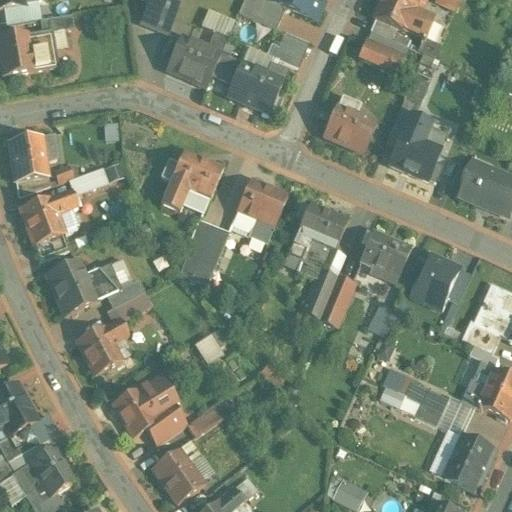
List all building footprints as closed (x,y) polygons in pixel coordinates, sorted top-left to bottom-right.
[(0,0),(0,14),(24,10),(24,8),(22,0),(0,0)] [(34,0),(22,0),(24,8),(36,6),(34,0)] [(182,0),(143,0),(143,1),(144,4),(145,6),(147,8),(149,10),(143,26),(167,37),(182,0)] [(290,14),(257,0),(245,0),(238,18),(276,35),(283,16),(290,14)] [(323,0),(257,0),(290,14),(316,25),(323,10),(320,8),(323,0)] [(382,0),(373,23),(375,24),(396,33),(404,36),(419,0),(382,0)] [(419,0),(404,36),(422,44),(425,44),(433,23),(419,17),(426,0),(419,0)] [(460,0),(436,0),(435,5),(455,14),(460,0)] [(71,19),(40,25),(42,36),(52,35),(52,37),(74,33),(71,19)] [(396,33),(375,24),(370,36),(371,36),(391,45),(396,33)] [(28,37),(0,41),(0,69),(2,82),(58,73),(52,37),(52,35),(42,36),(28,39),(28,37)] [(207,53),(180,42),(166,75),(191,85),(191,86),(205,92),(207,92),(212,80),(221,59),(220,59),(227,42),(214,36),(207,53)] [(391,45),(371,36),(367,45),(403,61),(407,52),(391,45)] [(307,48),(284,39),(274,62),(297,72),(307,48)] [(425,44),(422,44),(421,46),(422,46),(417,56),(422,58),(435,63),(440,51),(425,44)] [(367,45),(366,45),(358,63),(397,80),(404,61),(403,61),(367,45)] [(435,63),(422,58),(419,66),(435,72),(438,65),(435,63)] [(241,68),(221,59),(212,80),(232,89),(241,68)] [(287,74),(271,67),(266,78),(282,85),(287,74)] [(266,78),(241,68),(232,89),(227,101),(269,118),(270,117),(276,120),(282,105),(276,102),(283,85),(282,85),(266,78)] [(430,84),(414,78),(404,102),(416,108),(420,106),(430,84)] [(360,109),(342,102),(339,111),(336,110),(323,141),(364,158),(377,127),(356,118),(360,109)] [(404,102),(392,132),(403,138),(410,120),(411,120),(416,108),(404,102)] [(441,154),(422,146),(429,128),(411,120),(410,120),(403,138),(402,138),(389,169),(428,185),(428,184),(435,187),(442,172),(435,169),(441,154)] [(54,140),(41,142),(44,159),(48,159),(48,161),(58,159),(54,140)] [(41,141),(8,147),(15,188),(16,188),(48,182),(44,159),(41,142),(41,141)] [(223,173),(184,156),(178,169),(169,165),(161,184),(170,188),(160,210),(179,218),(184,207),(203,216),(208,204),(210,204),(223,173)] [(511,199),(511,182),(474,166),(460,200),(504,219),(511,199)] [(69,171),(53,177),(58,188),(73,182),(69,171)] [(102,173),(69,186),(72,196),(74,201),(108,188),(102,173)] [(48,182),(16,188),(19,204),(50,192),(48,182)] [(288,200),(251,184),(236,217),(238,217),(232,231),(249,238),(248,242),(266,249),(274,232),(288,200)] [(51,203),(19,214),(33,252),(65,240),(65,239),(58,220),(72,215),(78,212),(74,201),(72,196),(51,203)] [(348,226),(309,209),(309,211),(301,207),(295,222),(302,225),(296,240),(330,255),(334,256),(348,226)] [(72,215),(58,220),(65,239),(76,234),(78,230),(72,215)] [(212,230),(199,224),(185,257),(188,259),(198,263),(212,230)] [(229,237),(212,230),(198,263),(191,279),(191,281),(208,288),(229,237)] [(412,252),(373,236),(371,239),(366,237),(361,248),(366,251),(359,267),(372,272),(369,278),(395,289),(412,252)] [(330,255),(296,240),(288,259),(301,265),(296,276),(315,284),(317,285),(330,255)] [(334,256),(330,255),(317,285),(315,284),(302,316),(319,324),(345,261),(334,256)] [(198,263),(188,259),(181,275),(191,279),(198,263)] [(79,266),(46,281),(64,321),(97,306),(97,305),(106,301),(121,295),(120,294),(109,270),(86,281),(79,266)] [(138,285),(120,294),(121,295),(106,301),(113,315),(119,311),(145,297),(138,285)] [(511,298),(493,289),(492,291),(502,295),(494,312),(484,308),(475,328),(474,329),(500,341),(501,341),(509,345),(511,338),(511,298)] [(145,297),(119,311),(127,325),(152,311),(145,297)] [(393,315),(380,310),(370,332),(382,338),(393,315)] [(120,323),(104,331),(76,346),(95,381),(123,366),(111,344),(114,342),(116,347),(129,340),(120,323)] [(500,341),(474,329),(475,328),(472,326),(463,346),(492,359),(500,341)] [(205,364),(229,350),(219,333),(195,347),(205,364)] [(511,421),(511,380),(481,366),(463,407),(479,414),(481,415),(483,412),(498,419),(497,422),(506,427),(507,424),(510,425),(511,421)] [(180,414),(160,382),(139,395),(159,427),(146,435),(155,450),(187,430),(178,416),(180,414)] [(38,426),(17,388),(0,397),(0,428),(8,442),(29,431),(38,426)] [(427,395),(413,389),(407,402),(421,408),(427,395)] [(138,393),(111,410),(132,444),(146,435),(159,427),(139,395),(138,393)] [(449,405),(427,395),(421,408),(443,418),(449,405)] [(421,408),(407,402),(402,414),(416,420),(421,408)] [(443,418),(421,408),(416,420),(415,421),(437,431),(443,418)] [(204,419),(187,430),(195,442),(212,432),(204,419)] [(29,431),(8,442),(0,446),(0,453),(8,467),(9,467),(40,449),(29,431)] [(451,437),(432,476),(445,482),(463,442),(451,437)] [(496,456),(464,441),(463,442),(445,482),(445,483),(477,498),(496,456)] [(74,487),(53,454),(29,468),(51,502),(57,498),(74,487)] [(205,490),(179,454),(152,473),(177,509),(205,490)] [(8,467),(0,471),(0,487),(16,478),(15,477),(9,467),(8,467)] [(51,502),(29,468),(15,477),(16,478),(27,496),(24,498),(32,511),(59,511),(64,509),(57,498),(51,502)] [(344,481),(333,502),(352,511),(360,511),(369,494),(344,481)] [(234,492),(218,506),(217,505),(209,511),(238,511),(246,506),(234,492)]
